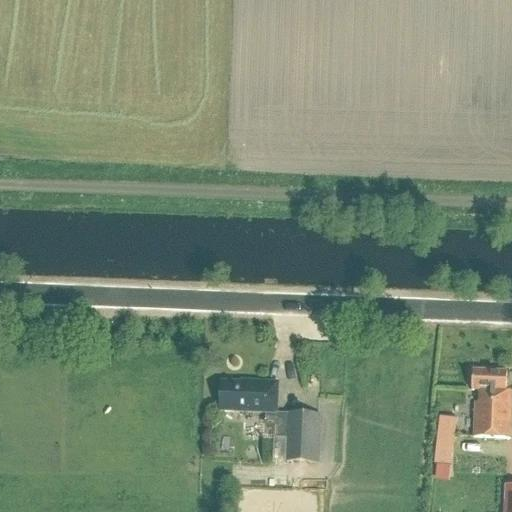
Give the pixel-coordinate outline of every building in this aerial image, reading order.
[(511,441),(511,393),(507,393),(508,374),(473,372),(472,394),(480,394),(479,405),(476,404),(474,440),(511,441)] [(287,465),(320,466),(321,416),(287,415),(277,415),(278,384),(221,382),(220,415),(266,417),(266,426),(277,426),(276,442),(288,443),(287,465)] [(438,418),(433,480),(451,481),(457,420),(438,418)] [(252,473),(253,448),(239,448),(239,473),(252,473)] [(468,511),(485,511),(485,492),(468,493),(468,511)]
